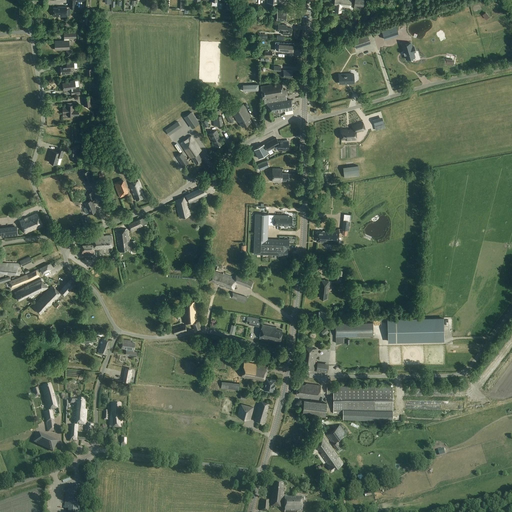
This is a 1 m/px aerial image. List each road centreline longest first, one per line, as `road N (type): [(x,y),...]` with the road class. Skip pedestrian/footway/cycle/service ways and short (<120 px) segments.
road 1 (unclassified): [(287,375),(459,374),(511,312)]
road 2 (unclassified): [(304,116),(262,133),(176,194),(85,234)]
road 3 (tertiary): [(289,355),(304,120)]
road 4 (unclassified): [(511,67),(304,120)]
road 5 (unclassified): [(55,236),(31,176),(43,116),(30,31)]
road 6 (unclassified): [(289,355),(217,332),(116,331)]
road 7 (unclassified): [(261,471),(96,452)]
road 8 (residential): [(96,452),(96,393),(116,331)]
